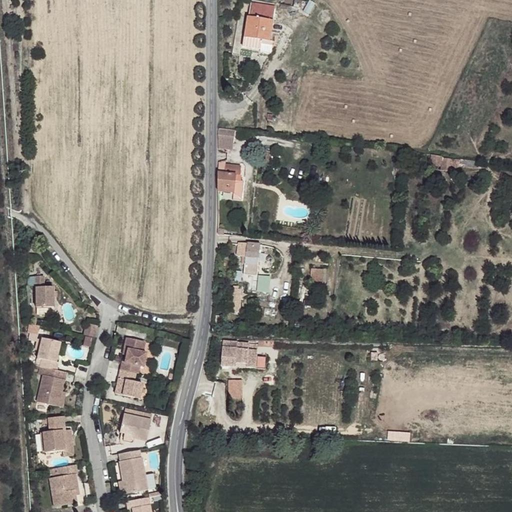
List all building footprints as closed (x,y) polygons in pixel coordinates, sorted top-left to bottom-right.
[(250,3),(248,17),(273,21),(275,7),(250,3)] [(244,37),(243,46),(261,48),(262,39),(270,41),(273,21),(248,17),(246,37),(244,37)] [(261,48),(260,52),(268,53),(270,41),(262,39),(261,48)] [(218,136),(218,149),(232,151),(233,137),(227,137),(218,136)] [(433,156),(431,164),(443,168),(442,170),(452,172),(454,160),(443,158),(441,157),(433,156)] [(218,173),(218,188),(234,190),(235,182),(235,175),(218,173)] [(261,245),(239,242),(238,257),(246,258),(246,265),(259,266),(261,245)] [(256,292),(269,293),(271,277),(258,275),(256,292)] [(45,277),(36,277),(36,307),(54,308),(54,288),(45,287),(45,277)] [(240,289),(232,288),(230,300),(239,301),(240,289)] [(97,327),(86,324),(83,336),(95,339),(97,327)] [(60,342),(42,337),(37,356),(41,358),(40,365),(46,367),(57,370),(58,362),(55,361),(60,342)] [(145,341),(125,338),(124,347),(127,349),(126,353),(125,362),(122,361),(120,369),(136,373),(139,374),(140,366),(144,367),(147,353),(143,351),(145,341)] [(249,342),(223,340),(222,363),(237,363),(237,360),(247,361),(247,364),(255,365),(256,353),(257,349),(249,348),(249,342)] [(266,353),(256,353),(255,365),(265,365),(266,353)] [(57,370),(46,367),(44,375),(43,374),(36,400),(58,405),(61,391),(63,379),(65,379),(67,372),(57,370)] [(136,373),(120,369),(118,378),(123,379),(121,384),(117,383),(115,394),(139,400),(143,384),(134,381),(136,373)] [(151,422),(123,415),(119,432),(132,436),(131,439),(146,443),(151,422)] [(64,417),(48,418),(49,432),(42,432),(44,452),(61,451),(64,451),(62,431),(65,431),(64,417)] [(65,431),(62,431),(64,451),(61,451),(62,456),(73,456),(70,431),(65,431)] [(139,450),(120,453),(121,461),(120,462),(123,482),(127,481),(129,494),(149,490),(142,457),(141,457),(139,450)] [(74,466),(56,468),(58,477),(48,479),(53,507),(75,504),(74,496),(73,491),(77,490),(75,475),(76,475),(74,466)] [(56,468),(47,470),(48,479),(58,477),(56,468)] [(151,511),(149,498),(126,502),(128,510),(131,509),(131,511),(151,511)]
